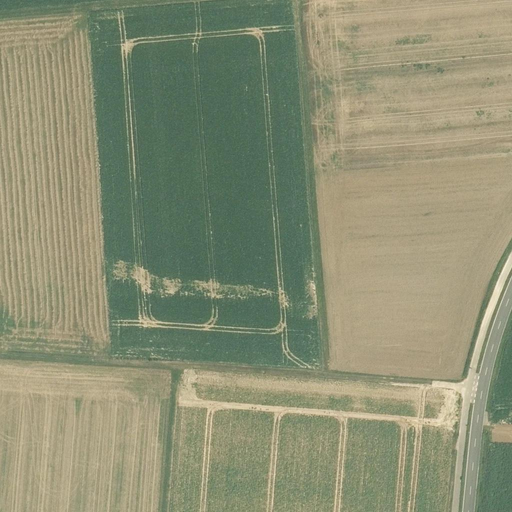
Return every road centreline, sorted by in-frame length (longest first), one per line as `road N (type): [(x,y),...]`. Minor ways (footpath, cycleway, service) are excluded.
road 1 (track): [(481,391),(0,355)]
road 2 (track): [(322,376),(295,0)]
road 3 (tertiary): [(511,292),(481,391),(468,511)]
road 4 (track): [(175,0),(0,14)]
road 5 (track): [(172,365),(161,511)]
